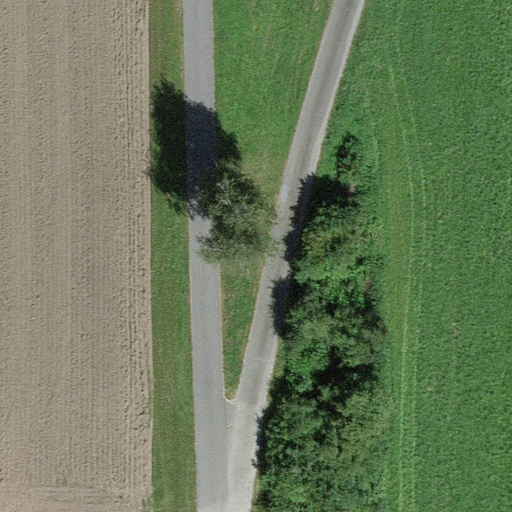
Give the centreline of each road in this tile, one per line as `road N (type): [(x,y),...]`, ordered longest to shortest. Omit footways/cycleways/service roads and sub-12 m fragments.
road 1 (track): [(226,511),(302,165),(354,0)]
road 2 (track): [(214,511),(192,0)]
